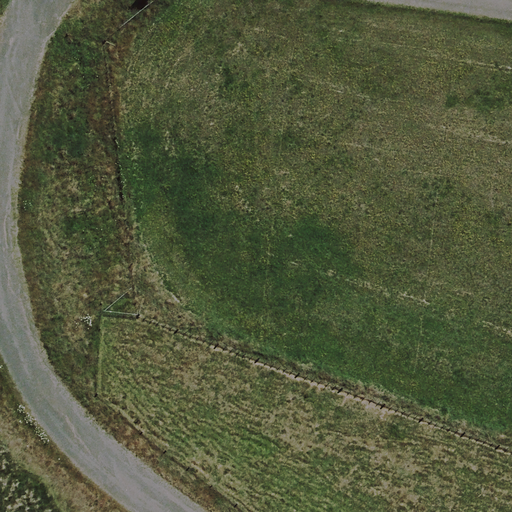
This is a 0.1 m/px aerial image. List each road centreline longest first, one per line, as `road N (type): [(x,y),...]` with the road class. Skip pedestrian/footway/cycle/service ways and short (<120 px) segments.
road 1 (track): [(186,511),(81,443),(30,378),(0,260)]
road 2 (track): [(0,188),(20,0)]
